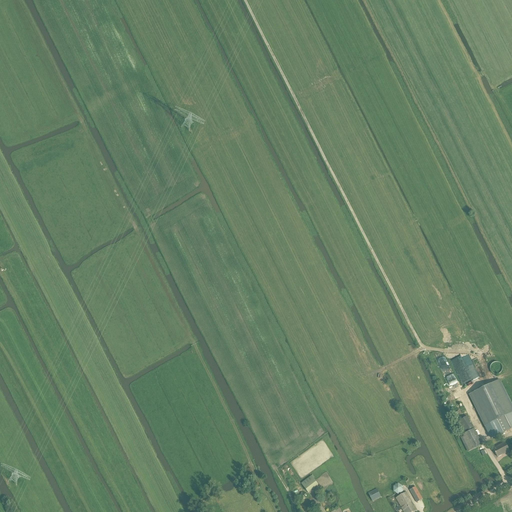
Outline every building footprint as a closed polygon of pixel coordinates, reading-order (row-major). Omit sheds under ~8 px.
[(503,371),(503,369),(503,368),(502,367),(502,366),(501,365),(500,364),(498,363),(497,363),(496,363),(494,363),(493,364),(492,365),(491,366),(490,367),(490,368),(490,369),(490,371),(490,372),(491,373),(492,374),(493,375),(494,376),(496,376),(497,376),(498,376),(500,375),(501,374),(502,373),(502,372),(503,371)] [(511,407),(498,380),(470,395),(491,438),(511,427),(511,407)] [(456,423),(463,434),(473,428),(467,417),(456,423)] [(461,436),(469,452),(482,445),(474,429),(461,436)] [(497,457),(509,451),(505,443),(493,449),(495,454),(496,454),(497,457)] [(308,493),(318,485),(311,476),(301,484),(308,493)] [(422,499),(415,487),(410,490),(417,503),(422,499)] [(373,501),(381,497),(377,489),(368,493),(373,501)] [(404,511),(414,511),(417,511),(406,492),(396,498),(401,506),(396,508),(398,511),(403,509),(404,511)]
